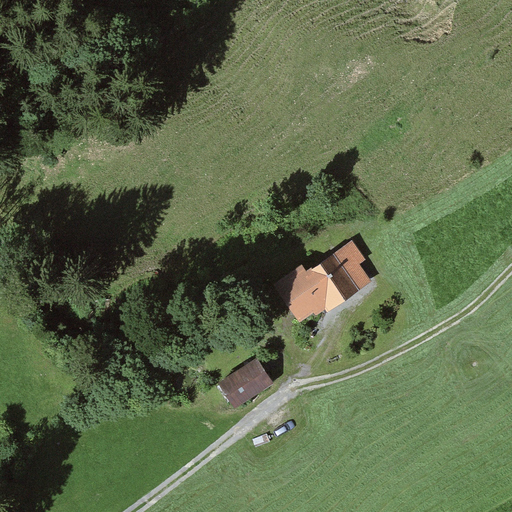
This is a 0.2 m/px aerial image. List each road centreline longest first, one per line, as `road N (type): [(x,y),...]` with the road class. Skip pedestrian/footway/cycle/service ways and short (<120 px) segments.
road 1 (track): [(511,276),(431,335),(283,402)]
road 2 (track): [(326,350),(283,402),(136,511)]
